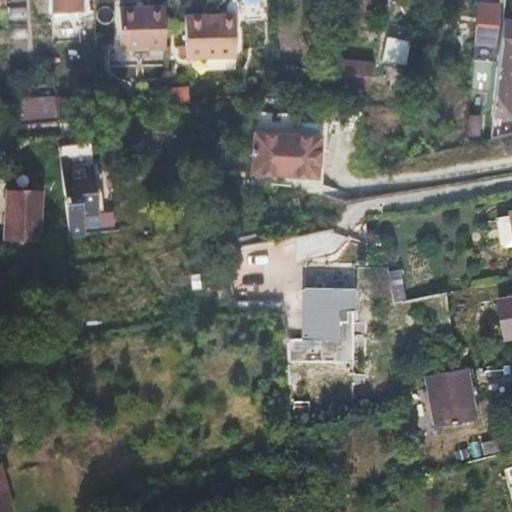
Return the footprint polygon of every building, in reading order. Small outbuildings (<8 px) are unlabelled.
[(337,0),(334,17),(370,25),(375,0),(337,0)] [(476,2),(472,43),(491,45),(495,4),(476,2)] [(116,9),(116,52),(160,52),(160,9),(116,9)] [(214,26),(232,26),(232,17),(214,18),(214,26)] [(214,26),(214,18),(182,18),(182,62),(232,61),(232,26),(214,26)] [(511,22),(501,21),(490,117),(510,119),(511,105),(511,22)] [(372,62),(333,61),(332,90),(371,90),(372,62)] [(49,122),(91,118),(92,104),(92,98),(48,99),(49,122)] [(92,104),(91,118),(115,116),(114,102),(92,104)] [(324,115),(252,108),(250,128),(317,134),(312,177),(311,188),(317,188),(324,115)] [(467,113),(466,134),(480,135),(480,113),(467,113)] [(312,177),(317,134),(250,128),(246,170),(312,177)] [(61,156),(59,145),(53,146),(67,233),(82,231),(78,209),(96,206),(87,140),(79,142),(81,153),(61,156)] [(0,143),(0,146),(1,162),(36,160),(35,141),(0,143)] [(79,142),(59,145),(61,156),(81,153),(79,142)] [(1,240),(37,241),(37,192),(1,191),(1,240)] [(506,246),(511,245),(511,217),(504,218),(499,223),(500,238),(501,241),(506,246)] [(0,341),(0,342),(0,339),(0,313),(22,310),(16,268),(0,270),(0,341)] [(401,270),(391,272),(396,302),(406,300),(401,270)] [(346,334),(346,309),(356,309),(355,291),(305,292),(306,340),(338,339),(338,334),(346,334)] [(426,337),(452,333),(444,293),(419,298),(426,337)] [(348,389),(349,360),(301,358),(300,388),(348,389)] [(441,425),(480,418),(471,367),(431,374),(441,425)] [(0,508),(9,506),(0,465),(0,508)]
